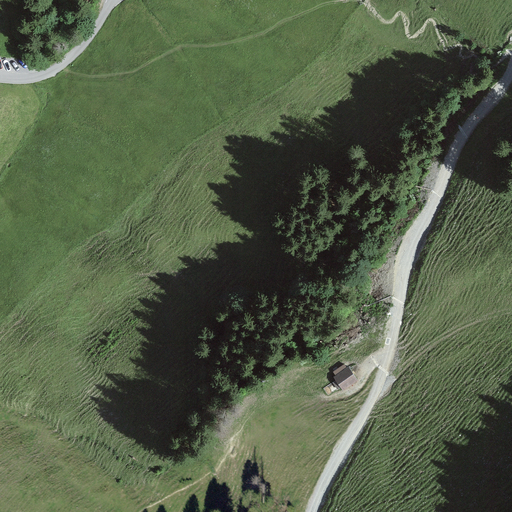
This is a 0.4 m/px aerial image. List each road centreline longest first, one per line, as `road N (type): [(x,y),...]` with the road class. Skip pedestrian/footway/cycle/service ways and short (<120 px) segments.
road 1 (track): [(310,511),(380,385),(404,253),(463,130),(511,64)]
road 2 (unclassified): [(0,76),(48,73),(87,40),(112,0)]
